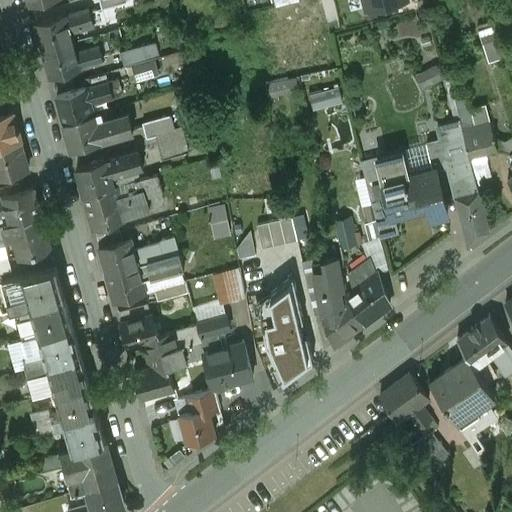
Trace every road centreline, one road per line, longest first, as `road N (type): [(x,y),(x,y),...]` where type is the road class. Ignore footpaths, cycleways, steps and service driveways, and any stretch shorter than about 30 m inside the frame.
road 1 (residential): [(11,0),(152,511)]
road 2 (tertiary): [(177,511),(511,256)]
